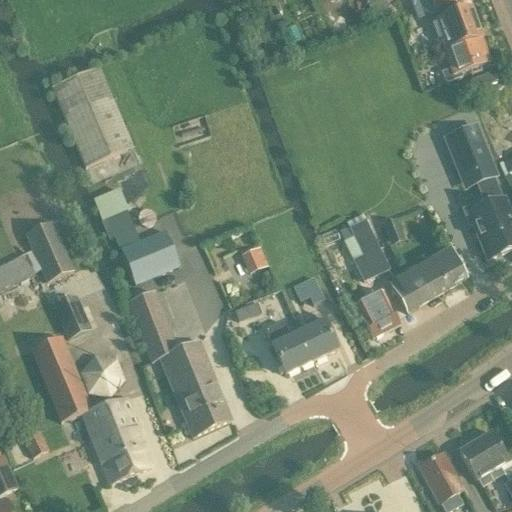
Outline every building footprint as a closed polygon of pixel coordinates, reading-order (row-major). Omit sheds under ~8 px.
[(384,0),(367,0),(365,1),(371,17),(388,11),(384,0)] [(429,0),(434,14),(460,4),(458,0),(429,0)] [(444,85),(461,79),(459,76),(488,65),(478,40),(479,39),(468,10),(436,22),(447,50),(442,52),(449,70),(440,74),(444,85)] [(84,170),(132,151),(100,70),(52,89),(84,170)] [(492,74),(470,83),(473,92),(496,84),(492,74)] [(511,215),(509,217),(503,202),(502,202),(492,180),(496,179),(475,129),(444,142),(465,191),(476,186),(483,204),(462,213),(469,228),(473,226),(488,263),(511,252),(511,215)] [(138,220),(138,221),(138,222),(138,223),(138,224),(139,225),(139,226),(140,227),(141,228),(142,228),(142,229),(143,229),(144,229),(145,229),(146,229),(147,229),(148,229),(149,229),(150,228),(151,228),(151,227),(152,227),(152,226),(153,226),(153,225),(153,224),(154,224),(154,223),(154,222),(154,221),(154,220),(154,219),(154,218),(153,217),(153,216),(152,216),(152,215),(151,215),(151,214),(150,214),(149,213),(148,213),(147,213),(146,213),(145,213),(144,213),(143,213),(142,213),(142,214),(141,214),(141,215),(140,215),(139,216),(139,217),(138,217),(138,218),(138,219),(138,220)] [(133,288),(178,270),(163,235),(138,245),(125,214),(100,224),(107,243),(114,240),(133,288)] [(389,271),(362,217),(346,225),(362,257),(363,257),(374,279),(389,271)] [(395,222),(383,227),(391,248),(403,243),(395,222)] [(50,226),(24,239),(32,256),(0,270),(0,291),(40,273),(46,285),(72,272),(50,226)] [(268,269),(260,250),(241,258),(249,278),(268,269)] [(453,266),(445,253),(388,287),(405,316),(464,281),(454,265),(453,266)] [(363,257),(362,257),(353,263),(363,284),(374,279),(363,257)] [(300,304),(310,300),(313,307),(324,301),(314,280),(293,290),(300,304)] [(151,366),(159,362),(192,441),(231,424),(200,348),(198,344),(176,354),(154,295),(128,305),(151,366)] [(90,333),(75,300),(53,310),(68,343),(90,333)] [(372,342),(395,330),(398,328),(383,301),(373,306),(370,301),(354,309),(372,342)] [(237,315),(242,325),(258,317),(253,307),(237,315)] [(300,336),(313,364),(336,354),(322,325),(322,326),(318,319),(305,325),(309,332),(300,336)] [(313,364),(300,336),(289,341),(281,325),(264,333),(271,349),(270,350),(284,378),(313,364)] [(108,488),(150,472),(126,402),(91,414),(60,340),(29,353),(60,426),(81,418),(108,488)] [(109,403),(123,387),(116,367),(95,364),(82,380),(89,399),(109,403)] [(32,461),(47,454),(38,435),(22,442),(32,461)] [(499,471),(507,466),(490,436),(458,454),(476,484),(477,483),(481,490),(491,485),(490,483),(502,476),(499,471)] [(454,511),(463,508),(457,497),(462,494),(441,457),(419,470),(442,511),(454,511)] [(0,460),(0,511),(8,511),(5,503),(3,504),(0,498),(15,491),(1,460),(0,460)]
